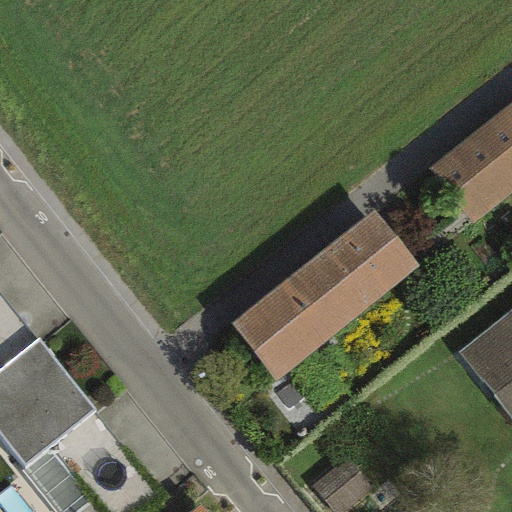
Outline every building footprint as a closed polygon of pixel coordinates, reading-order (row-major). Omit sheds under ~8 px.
[(511,101),(428,169),(471,222),(511,189),(511,101)] [(373,209),(228,324),(273,381),(419,266),(373,209)] [(0,368),(37,339),(0,293),(0,368)] [(511,310),(457,353),(511,423),(511,310)] [(37,339),(0,368),(0,440),(57,511),(150,511),(165,500),(37,339)]
